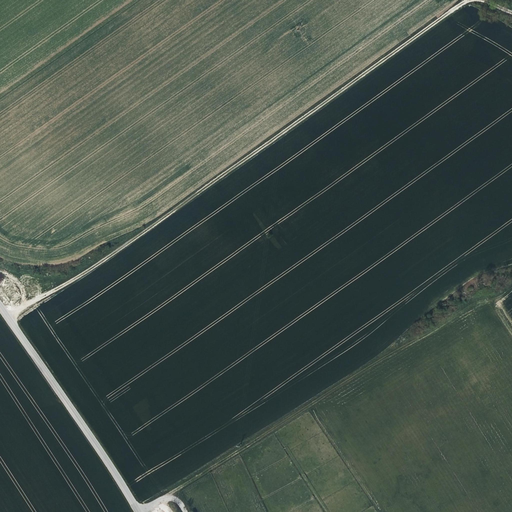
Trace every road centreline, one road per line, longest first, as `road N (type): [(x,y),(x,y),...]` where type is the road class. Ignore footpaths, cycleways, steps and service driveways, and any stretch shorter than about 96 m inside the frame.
road 1 (track): [(8,318),(101,263),(467,0)]
road 2 (track): [(169,496),(462,309),(511,286)]
road 3 (tertiary): [(139,511),(0,305)]
